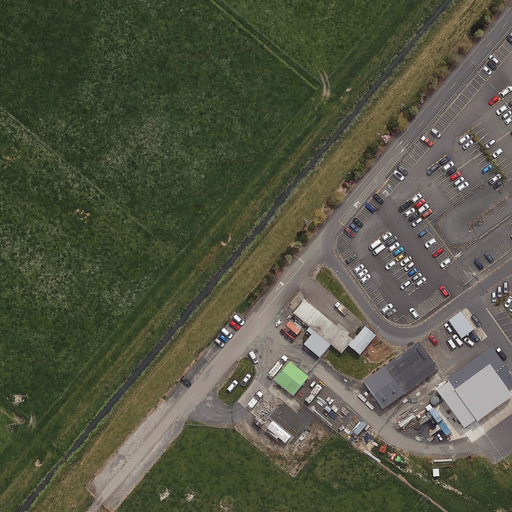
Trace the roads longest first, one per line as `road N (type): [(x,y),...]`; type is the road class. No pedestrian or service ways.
road 1 (unclassified): [(91,511),(320,241)]
road 2 (tertiary): [(511,16),(320,241)]
road 3 (tertiary): [(511,265),(426,327),(400,335),(379,325),(320,241)]
